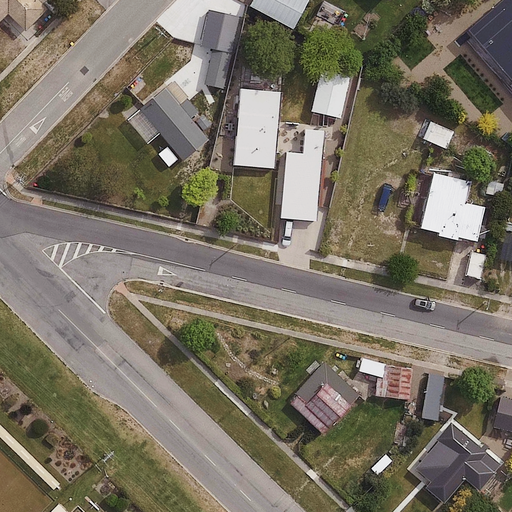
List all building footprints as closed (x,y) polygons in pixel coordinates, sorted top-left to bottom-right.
[(36,0),(0,0),(0,20),(5,16),(24,35),(47,11),(36,0)] [(252,0),(248,9),(290,30),(305,0),(252,0)] [(511,44),(483,15),(448,50),(511,114),(511,44)] [(222,19),(214,36),(237,47),(245,30),(222,19)] [(224,89),(235,51),(218,46),(207,84),(224,89)] [(347,80),(317,74),(308,114),(338,120),(347,80)] [(165,88),(137,110),(179,164),(207,142),(189,119),(197,112),(186,98),(178,105),(165,88)] [(281,92),(236,88),(229,168),(274,172),(281,92)] [(457,128),(432,118),(422,142),(447,153),(457,128)] [(324,143),(302,141),(296,188),(318,190),(324,143)] [(431,174),(416,230),(474,244),(483,209),(464,204),(469,184),(431,174)] [(489,257),(470,251),(461,279),(481,285),(489,257)] [(367,356),(362,375),(380,379),(376,396),(412,404),(420,368),(367,356)] [(321,365),(287,404),(321,434),(355,395),(321,365)] [(451,378),(428,375),(423,421),(446,424),(451,378)] [(451,426),(428,454),(474,493),(498,466),(451,426)]
